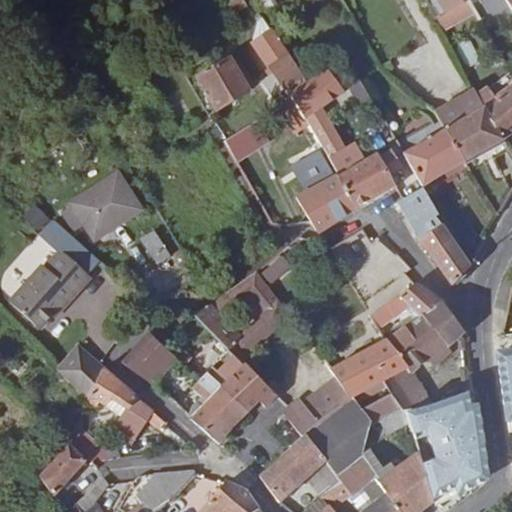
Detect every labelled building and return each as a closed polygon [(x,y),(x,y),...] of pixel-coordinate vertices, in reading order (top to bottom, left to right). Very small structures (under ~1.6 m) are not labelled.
[(248,7),(243,0),(224,0),(233,15),(248,7)] [(277,7),(273,0),(258,0),(266,13),(277,7)] [(438,0),(446,13),(467,2),(470,0),(438,0)] [(511,18),(511,12),(504,0),(470,0),(467,2),(486,33),(511,18)] [(271,30),(262,18),(256,21),(253,42),(271,30)] [(302,77),(271,30),(253,42),(252,44),(272,74),(261,82),(271,98),(283,90),(302,77)] [(467,38),(455,45),(466,66),(479,60),(467,38)] [(254,89),(241,68),(236,71),(229,59),(196,79),(215,111),(254,89)] [(317,112),(344,94),(327,71),(308,84),(292,95),(310,126),(323,148),(336,142),(317,112)] [(511,133),(511,77),(510,74),(477,95),(484,108),(502,140),(511,133)] [(292,95),(308,84),(302,77),(283,90),(288,98),(292,95)] [(369,98),(359,80),(348,87),(358,105),(369,98)] [(422,188),(502,140),(484,108),(477,95),(474,90),(434,113),(438,119),(445,131),(402,155),(422,188)] [(310,126),(292,95),(288,98),(275,107),(293,136),(310,126)] [(402,155),(445,131),(438,119),(395,143),(402,155)] [(268,142),(255,120),(221,142),(234,164),(268,142)] [(342,156),(336,146),(327,151),(324,152),(338,176),(349,170),(342,156)] [(364,161),(356,148),(342,156),(349,170),(364,161)] [(355,211),(337,177),(334,179),(318,152),(291,166),(307,193),(295,199),(311,225),(315,230),(320,233),(355,211)] [(388,175),(399,169),(390,153),(379,159),(376,154),(364,161),(338,176),(337,177),(355,211),(396,187),(388,175)] [(94,241),(141,211),(118,173),(70,204),(94,241)] [(469,266),(435,216),(437,215),(421,188),(397,202),(419,242),(450,285),(469,266)] [(23,214),(32,228),(47,219),(39,205),(23,214)] [(170,256),(154,231),(141,239),(158,265),(170,256)] [(54,319),(91,278),(60,251),(45,268),(42,265),(8,303),(39,330),(51,317),(54,319)] [(260,271),(270,285),(293,269),(283,255),(260,271)] [(290,317),(256,272),(210,305),(194,318),(227,352),(233,358),(240,364),(251,352),(290,317)] [(442,304),(416,285),(370,316),(378,330),(406,309),(409,306),(419,317),(421,316),(442,304)] [(461,333),(462,331),(442,304),(421,316),(419,317),(396,333),(386,341),(406,368),(409,372),(411,370),(444,345),(447,348),(462,335),(461,333)] [(396,333),(419,317),(409,306),(406,309),(410,316),(392,328),(396,333)] [(176,358),(148,333),(129,355),(130,368),(153,385),(160,376),(176,358)] [(401,371),(406,368),(386,341),(330,371),(335,377),(351,398),(382,381),(401,371)] [(307,348),(303,342),(297,345),(301,352),(307,348)] [(433,366),(450,352),(447,348),(444,345),(427,358),(433,366)] [(102,369),(77,348),(57,371),(86,402),(89,396),(102,369)] [(192,358),(182,351),(177,359),(185,366),(192,358)] [(278,397),(246,364),(243,367),(240,364),(233,358),(227,352),(210,368),(211,369),(227,383),(223,387),(248,412),(259,402),(267,410),(278,397)] [(130,368),(129,355),(121,362),(130,368)] [(183,381),(168,367),(160,376),(175,390),(183,381)] [(418,382),(411,370),(409,372),(406,368),(401,371),(410,387),(418,382)] [(137,399),(102,369),(89,396),(105,407),(110,399),(127,410),(129,407),(131,408),(137,399)] [(248,412),(223,387),(227,383),(211,369),(201,381),(193,390),(207,402),(189,420),(217,446),(232,427),(248,412)] [(431,403),(418,382),(410,387),(401,371),(382,381),(391,394),(401,408),(403,411),(428,404),(431,403)] [(350,399),(351,398),(335,377),(301,403),(317,424),(350,399)] [(401,408),(391,394),(361,411),(370,423),(378,419),(401,408)] [(165,422),(137,399),(131,408),(158,430),(165,422)] [(301,403),(298,399),(282,412),(282,414),(300,436),(317,424),(301,403)] [(363,456),(370,423),(361,411),(352,399),(351,400),(350,399),(317,424),(300,436),(302,439),(304,436),(324,462),(336,477),(363,456)] [(432,424),(428,404),(403,411),(407,424),(409,429),(432,424)] [(407,424),(403,411),(401,408),(378,419),(387,435),(407,424)] [(97,442),(77,422),(72,433),(88,451),(97,442)] [(308,476),(324,462),(304,436),(302,439),(287,452),(259,478),(278,504),(308,476)] [(485,474),(477,438),(450,445),(460,488),(485,474)] [(89,458),(72,443),(70,445),(86,461),(89,458)] [(53,497),(86,461),(70,445),(68,444),(37,478),(53,497)] [(434,450),(446,495),(460,488),(450,445),(434,450)] [(434,450),(417,455),(433,503),(446,495),(434,450)] [(420,511),(433,503),(417,455),(377,482),(398,511),(420,511)] [(398,511),(377,482),(377,481),(363,456),(336,477),(337,478),(342,485),(351,498),(333,511),(398,511)] [(342,485),(337,478),(336,477),(324,462),(308,476),(323,498),(342,485)] [(169,501),(196,473),(194,470),(156,474),(137,497),(137,498),(137,499),(137,500),(141,504),(142,505),(146,511),(156,511),(162,508),(168,504),(169,501)] [(96,501),(109,485),(104,478),(90,493),(75,505),(65,511),(83,511),(94,503),(96,501)] [(255,511),(258,511),(245,492),(227,483),(200,511),(255,511)] [(333,511),(351,498),(342,485),(323,498),(323,499),(306,511),(333,511)] [(99,511),(94,503),(83,511),(99,511)]
